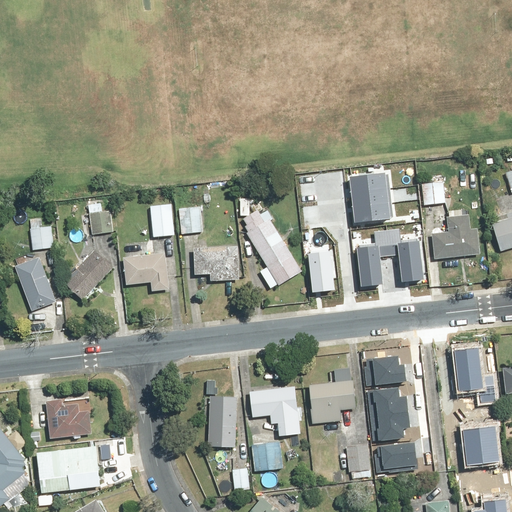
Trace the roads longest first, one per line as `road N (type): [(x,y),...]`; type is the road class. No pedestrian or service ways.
road 1 (residential): [(142,349),(511,306)]
road 2 (residential): [(142,349),(158,461),(183,511)]
road 3 (residential): [(0,366),(142,349)]
